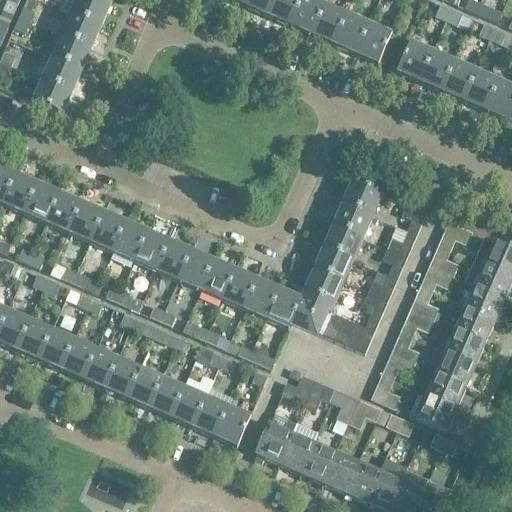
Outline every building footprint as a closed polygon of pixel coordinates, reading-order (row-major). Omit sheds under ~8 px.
[(100,31),(110,9),(88,0),(77,0),(70,18),(100,31)] [(88,0),(110,9),(113,0),(88,0)] [(245,10),(249,0),(223,0),(223,1),(245,10)] [(267,20),(275,0),(249,0),(245,10),(267,20)] [(289,30),(301,0),(275,0),(267,20),(289,30)] [(311,39),(324,9),(303,0),(301,0),(289,30),(311,39)] [(475,18),(479,7),(462,0),(456,0),(453,8),(475,18)] [(490,12),(479,7),(475,18),(486,23),(490,12)] [(333,49),(346,19),(324,9),(311,39),(333,49)] [(446,25),(450,14),(439,9),(435,20),(446,25)] [(34,15),(23,10),(18,21),(29,26),(34,15)] [(472,23),(450,14),(446,25),(456,29),(456,30),(467,35),(472,23)] [(90,53),(100,31),(70,18),(60,40),(90,53)] [(355,58),(368,28),(346,19),(333,49),(355,58)] [(24,37),(29,26),(18,21),(13,32),(24,37)] [(390,38),(368,28),(355,58),(377,68),(377,69),(391,37),(390,37),(390,38)] [(489,44),(494,33),(483,28),(478,39),(489,44)] [(511,51),(511,40),(505,38),(494,33),(489,44),(511,53),(511,51)] [(81,75),(90,53),(60,40),(51,62),(81,75)] [(418,86),(432,56),(410,47),(410,46),(409,45),(395,77),(396,77),(397,77),(418,86)] [(15,59),(4,54),(0,63),(0,65),(10,70),(15,59)] [(440,96),(453,66),(432,56),(418,86),(440,96)] [(71,97),(81,75),(51,62),(41,84),(71,97)] [(0,78),(5,81),(10,70),(0,65),(0,78)] [(462,105),(475,75),(453,66),(440,96),(462,105)] [(484,115),(497,85),(475,75),(462,105),(484,115)] [(62,119),(71,97),(41,84),(32,105),(31,105),(31,106),(62,120),(63,119),(62,119)] [(506,124),(511,111),(511,91),(497,85),(484,115),(506,124)] [(14,178),(0,171),(0,207),(1,208),(14,178)] [(23,218),(36,188),(14,178),(1,208),(23,218)] [(351,186),(342,207),(372,220),(381,199),(382,200),(383,198),(351,184),(351,185),(351,186)] [(45,227),(58,197),(36,188),(23,218),(45,227)] [(67,237),(80,207),(58,197),(45,227),(67,237)] [(89,246),(102,216),(80,207),(67,237),(89,246)] [(362,242),(372,220),(342,207),(332,229),(362,242)] [(411,225),(406,236),(416,240),(421,228),(421,227),(425,219),(426,217),(406,209),(401,221),(411,225)] [(111,256),(124,226),(102,216),(89,246),(111,256)] [(133,266),(146,236),(124,226),(111,256),(133,266)] [(472,237),(448,227),(447,229),(448,230),(444,238),(443,238),(438,250),(450,255),(455,244),(466,249),(472,237)] [(352,264),(362,242),(332,229),(323,251),(352,264)] [(155,275),(168,245),(146,236),(133,266),(155,275)] [(410,252),(416,240),(406,236),(401,247),(391,242),(386,253),(406,262),(407,261),(406,261),(410,252)] [(493,246),(483,269),(511,281),(511,254),(511,250),(499,245),(499,244),(498,244),(496,248),(493,246)] [(177,285),(190,255),(168,245),(155,275),(177,285)] [(447,263),(450,255),(438,250),(433,261),(434,262),(430,270),(429,270),(429,271),(452,282),(458,268),(447,263)] [(343,286),(352,264),(323,251),(313,273),(343,286)] [(28,268),(33,258),(21,253),(16,263),(28,268)] [(406,262),(386,253),(382,264),(391,269),(387,279),(397,283),(402,272),(405,263),(406,263),(406,262)] [(199,294),(212,264),(190,255),(177,285),(199,294)] [(43,263),(33,258),(28,268),(39,273),(43,263)] [(0,275),(9,280),(14,270),(14,269),(3,264),(1,268),(2,268),(0,272),(0,275)] [(221,304),(234,274),(212,264),(199,294),(221,304)] [(511,284),(511,281),(483,269),(474,265),(464,287),(473,291),(503,304),(511,284)] [(14,269),(14,270),(9,280),(21,285),(26,274),(14,269)] [(452,282),(429,271),(428,273),(429,273),(425,282),(424,282),(419,294),(430,299),(435,288),(447,293),(452,282)] [(72,288),(77,277),(66,272),(61,283),(72,288)] [(333,308),(343,286),(313,273),(303,295),(333,308)] [(243,314),(256,284),(234,274),(221,304),(243,314)] [(98,287),(77,277),(72,288),(94,298),(98,287)] [(43,294),(48,283),(37,279),(32,290),(43,294)] [(391,296),(397,283),(387,279),(382,290),(372,286),(367,297),(387,306),(387,305),(387,304),(391,296)] [(54,299),(58,289),(59,288),(48,283),(43,294),(54,299)] [(265,323),(278,293),(256,284),(243,314),(265,323)] [(493,327),(497,319),(503,304),(473,291),(463,314),(493,327)] [(116,307),(121,296),(109,292),(105,302),(116,307)] [(290,326),(300,303),(278,293),(265,323),(287,333),(287,334),(288,334),(291,327),(290,326)] [(426,308),(430,299),(419,294),(414,305),(415,306),(411,314),(410,314),(409,315),(433,326),(438,314),(426,308)] [(329,316),(333,308),(303,295),(300,303),(290,326),(291,327),(322,340),(331,317),(329,316)] [(143,306),(121,296),(116,307),(138,317),(143,306)] [(386,307),(387,306),(367,297),(362,308),(372,312),(364,331),(374,336),(383,315),(382,315),(386,307)] [(87,313),(92,303),(81,298),(76,309),(87,313)] [(98,318),(102,308),(102,307),(92,303),(87,313),(98,318)] [(160,326),(165,316),(154,311),(149,321),(160,326)] [(484,348),(493,327),(463,314),(454,335),(484,348)] [(0,347),(16,355),(29,325),(7,315),(0,332),(0,347)] [(433,326),(409,315),(409,317),(410,317),(406,326),(405,326),(399,339),(411,344),(416,332),(428,337),(433,326)] [(175,320),(165,316),(160,326),(171,331),(175,320)] [(131,333),(136,322),(125,317),(120,328),(131,333)] [(332,344),(342,322),(331,317),(322,340),(332,344)] [(142,337),(146,327),(136,322),(131,333),(142,337)] [(343,349),(353,326),(342,322),(332,344),(343,349)] [(38,364),(51,334),(29,325),(16,355),(38,364)] [(204,345),(208,335),(186,325),(182,336),(204,345)] [(353,354),(363,331),(353,326),(343,349),(353,354)] [(364,358),(374,336),(364,331),(363,331),(353,354),(364,358)] [(60,374),(73,344),(51,334),(38,364),(60,374)] [(219,339),(208,335),(204,345),(215,350),(219,339)] [(474,372),(484,348),(454,335),(444,358),(474,372)] [(175,352),(179,341),(168,336),(164,347),(175,352)] [(407,352),(411,344),(399,339),(395,349),(395,350),(391,358),(390,359),(413,370),(419,357),(407,352)] [(186,356),(190,346),(179,341),(175,352),(186,356)] [(82,384),(95,354),(73,344),(60,374),(82,384)] [(248,364),(253,354),(241,349),(237,360),(248,364)] [(104,393),(117,363),(95,354),(82,384),(104,393)] [(275,364),(253,354),(248,364),(270,374),(275,364)] [(219,371),(223,360),(212,356),(208,366),(219,371)] [(465,392),(474,372),(444,358),(435,379),(465,392)] [(413,370),(390,359),(389,361),(390,361),(386,370),(386,369),(380,382),(392,388),(397,376),(408,381),(413,370)] [(230,376),(234,365),(223,360),(219,371),(230,376)] [(126,403),(139,373),(117,363),(104,393),(126,403)] [(148,412),(161,382),(139,373),(126,403),(148,412)] [(300,377),(293,374),(290,380),(297,383),(300,377)] [(252,385),(263,390),(267,380),(256,375),(252,385)] [(455,415),(465,392),(435,379),(424,402),(455,415)] [(304,409),(314,385),(313,385),(312,386),(303,382),(304,381),(301,380),(296,391),(286,387),(281,399),(304,409)] [(170,422),(183,392),(161,382),(148,412),(170,422)] [(388,396),(392,388),(380,382),(375,393),(376,393),(372,402),(371,402),(371,404),(394,414),(399,401),(388,396)] [(330,406),(335,395),(323,389),(323,390),(314,386),(315,386),(314,385),(304,409),(315,414),(320,402),(330,406)] [(192,432),(205,402),(183,392),(170,422),(192,432)] [(347,428),(358,405),(356,404),(356,405),(347,401),(347,400),(335,395),(330,406),(341,411),(335,423),(347,428)] [(445,436),(455,415),(424,402),(417,399),(408,420),(445,436)] [(214,441),(227,411),(205,402),(192,432),(214,441)] [(359,405),(358,405),(347,428),(360,433),(365,421),(375,426),(380,414),(368,409),(367,410),(359,406),(359,405)] [(249,421),(227,411),(214,441),(236,451),(236,452),(250,420),(249,420),(249,421)] [(397,436),(402,424),(391,419),(386,431),(397,436)] [(413,429),(402,424),(397,436),(408,440),(413,429)] [(299,478),(313,448),(318,437),(296,427),(291,439),(277,469),(299,478)] [(277,469),(291,439),(268,429),(255,459),(256,459),(254,463),(262,466),(263,463),(277,469)] [(441,455),(446,443),(434,438),(429,450),(441,455)] [(456,448),(446,443),(441,455),(451,460),(456,448)] [(322,488),(335,458),(313,448),(299,478),(322,488)] [(344,498),(357,468),(335,458),(322,488),(344,498)] [(366,508),(379,478),(357,468),(344,498),(366,508)] [(376,511),(388,511),(400,486),(379,478),(366,508),(376,511)] [(415,511),(422,496),(400,486),(388,511),(415,511)] [(445,506),(422,496),(415,511),(447,511),(443,510),(445,506)]
